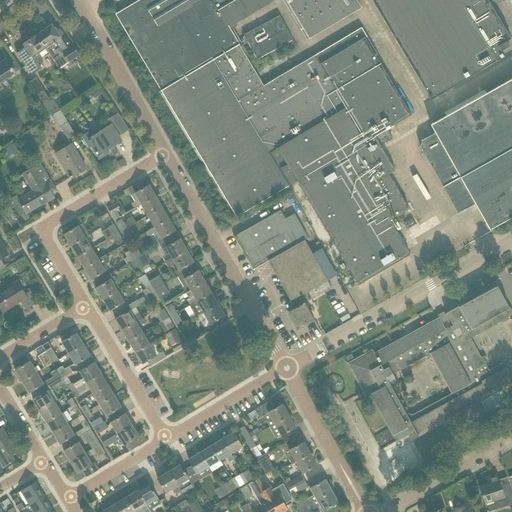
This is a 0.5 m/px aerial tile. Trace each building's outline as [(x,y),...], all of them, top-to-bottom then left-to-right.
[(126,0),(121,2),(223,218),(303,180),(351,283),(409,256),(390,217),(407,209),(389,171),(392,170),(375,134),(406,119),(365,31),(258,81),(231,22),(278,0),(286,0),(304,37),(361,10),(355,0),(126,0)] [(509,38),(496,12),(490,15),(485,15),(485,11),(481,11),(479,7),(478,7),(471,11),(474,17),(487,17),(479,21),(479,34),(485,46),(495,45),(509,38)] [(244,35),(251,49),(257,60),(293,40),(280,16),(244,35)] [(56,43),(61,40),(60,37),(51,25),(36,36),(45,49),(52,59),(59,55),(56,50),(59,48),(56,43)] [(45,49),(36,36),(35,35),(32,37),(29,36),(28,36),(26,37),(26,39),(27,41),(23,43),(26,47),(22,50),(20,49),(19,49),(18,50),(18,51),(18,52),(17,53),(32,75),(37,72),(39,73),(39,69),(42,68),(38,63),(41,61),(42,58),(39,53),(45,49)] [(62,52),(68,62),(80,54),(74,44),(62,52)] [(0,89),(2,88),(0,84),(0,81),(20,69),(15,61),(9,64),(6,59),(0,62),(0,89)] [(486,226),(511,213),(511,77),(485,91),(485,90),(443,111),(445,116),(428,125),(433,135),(419,142),(455,212),(474,202),(486,226)] [(36,96),(49,117),(60,110),(51,96),(49,98),(37,78),(29,82),(37,95),(36,96)] [(60,127),(68,139),(75,135),(68,122),(60,127)] [(107,150),(121,141),(111,124),(94,135),(91,130),(79,137),(86,150),(91,146),(99,158),(109,152),(107,150)] [(56,154),(70,178),(86,168),(72,144),(56,154)] [(10,200),(14,208),(20,216),(45,201),(46,202),(54,197),(51,193),(56,189),(41,163),(23,174),(34,192),(19,200),(16,196),(10,200)] [(134,209),(141,204),(156,196),(149,185),(135,193),(138,199),(131,203),(134,209)] [(141,204),(148,216),(162,207),(156,196),(141,204)] [(116,211),(120,209),(117,203),(108,209),(115,220),(120,217),(116,211)] [(148,216),(154,227),(169,218),(162,207),(148,216)] [(96,215),(99,221),(108,216),(105,210),(96,215)] [(267,259),(268,261),(299,243),(305,240),(309,238),(294,213),(285,218),(280,210),(236,235),(254,265),(266,258),(267,259)] [(121,231),(127,228),(136,223),(132,216),(127,219),(127,221),(124,223),(122,219),(116,222),(121,231)] [(153,234),(160,245),(171,238),(169,234),(175,230),(169,218),(154,227),(147,231),(150,236),(153,234)] [(108,227),(113,236),(119,233),(113,224),(108,227)] [(64,234),(70,245),(85,237),(78,226),(64,234)] [(127,228),(121,231),(126,240),(132,237),(127,228)] [(119,233),(113,236),(119,245),(124,242),(119,233)] [(70,245),(77,257),(92,248),(88,242),(94,239),(90,234),(85,237),(70,245)] [(163,257),(166,262),(187,250),(180,239),(174,242),(171,238),(160,245),(166,255),(163,257)] [(0,258),(0,259),(8,254),(0,240),(0,258)] [(291,301),(292,300),(302,294),(307,302),(338,284),(317,246),(310,250),(305,240),(299,243),(268,261),(291,301)] [(136,246),(130,250),(136,259),(141,255),(136,246)] [(77,257),(84,268),(98,259),(92,248),(77,257)] [(127,264),(131,262),(136,259),(130,250),(125,253),(128,257),(124,259),(127,264)] [(175,264),(181,274),(190,269),(187,265),(194,261),(187,250),(166,262),(168,267),(175,264)] [(141,255),(136,259),(141,267),(141,268),(142,267),(148,264),(150,263),(145,253),(144,254),(141,256),(141,255)] [(98,259),(84,268),(91,279),(105,270),(108,269),(105,265),(110,262),(106,255),(98,259)] [(136,259),(131,262),(136,270),(141,267),(136,259)] [(148,264),(142,267),(146,273),(152,269),(148,264)] [(205,282),(202,277),(204,275),(201,271),(199,271),(199,270),(192,274),(190,269),(181,274),(187,285),(182,288),(185,293),(205,282)] [(154,278),(149,281),(154,290),(164,284),(159,275),(154,278)] [(117,290),(110,279),(96,288),(95,289),(98,295),(100,294),(103,299),(117,290)] [(143,291),(145,295),(154,290),(149,281),(143,284),(146,289),(143,291)] [(0,291),(0,307),(2,312),(21,301),(26,309),(36,303),(37,303),(38,303),(30,291),(24,294),(20,286),(17,282),(0,291)] [(193,295),(197,301),(212,293),(205,282),(185,293),(188,298),(193,295)] [(164,284),(154,290),(159,299),(165,296),(169,293),(164,284)] [(471,338),(511,315),(511,313),(497,286),(459,306),(439,317),(374,353),(372,350),(347,363),(360,387),(363,392),(367,390),(370,394),(389,429),(392,435),(393,435),(396,441),(407,435),(410,440),(418,436),(418,437),(481,402),(480,400),(481,399),(482,400),(481,401),(482,404),(486,412),(507,400),(503,392),(502,390),(494,394),(493,392),(511,382),(511,378),(506,367),(503,362),(489,370),(471,338)] [(117,290),(103,299),(110,310),(124,302),(117,290)] [(154,290),(145,295),(151,304),(159,299),(154,290)] [(196,317),(203,312),(218,304),(212,293),(197,301),(189,306),(196,317)] [(302,294),(292,300),(296,307),(289,311),(298,327),(313,318),(305,303),(307,302),(302,294)] [(166,308),(171,316),(177,313),(172,304),(166,308)] [(218,304),(203,312),(210,324),(225,315),(218,304)] [(158,312),(163,321),(169,318),(163,309),(158,312)] [(115,319),(122,330),(142,318),(139,313),(133,317),(129,310),(115,319)] [(177,313),(171,316),(176,325),(182,321),(177,313)] [(122,330),(128,341),(143,332),(139,326),(145,323),(142,318),(122,330)] [(169,318),(163,321),(168,330),(174,326),(169,318)] [(128,341),(135,352),(149,343),(150,344),(156,340),(153,335),(147,339),(143,332),(128,341)] [(61,342),(68,353),(83,344),(76,333),(70,337),(64,340),(61,342)] [(184,338),(188,344),(197,339),(194,333),(184,338)] [(173,345),(176,351),(185,345),(182,340),(173,345)] [(149,343),(135,352),(142,364),(156,355),(150,344),(149,343)] [(83,344),(68,353),(75,364),(90,355),(83,344)] [(51,348),(46,352),(52,363),(58,359),(51,348)] [(160,360),(166,357),(163,351),(156,355),(160,360)] [(52,363),(46,352),(38,356),(45,367),(52,363)] [(20,379),(22,381),(37,372),(30,361),(15,370),(20,379)] [(80,387),(86,383),(86,382),(101,373),(94,362),(79,371),(83,378),(77,382),(80,387)] [(63,365),(56,369),(61,377),(62,377),(73,371),(70,366),(65,368),(63,365)] [(54,376),(56,380),(61,377),(56,369),(51,373),(54,376)] [(37,372),(22,381),(22,383),(28,393),(43,383),(37,372)] [(86,382),(86,383),(92,393),(108,384),(101,373),(86,382)] [(61,377),(56,380),(50,384),(53,390),(66,383),(62,377),(61,377)] [(68,385),(71,391),(76,388),(73,382),(68,385)] [(92,393),(99,405),(114,396),(108,384),(92,393)] [(76,388),(71,391),(75,397),(80,394),(76,388)] [(38,408),(39,411),(54,401),(48,390),(32,399),(38,408)] [(114,396),(99,405),(106,416),(121,407),(114,396)] [(270,400),(260,406),(265,415),(268,413),(274,424),(289,415),(282,404),(275,408),(270,400)] [(40,412),(46,422),(61,412),(54,401),(39,411),(40,412)] [(75,404),(71,407),(74,412),(79,410),(75,404)] [(81,408),(85,413),(90,411),(86,405),(81,408)] [(90,411),(85,413),(88,419),(93,416),(90,411)] [(51,430),(53,433),(68,424),(61,412),(46,422),(51,430)] [(110,422),(117,434),(132,425),(125,413),(110,422)] [(289,415),(274,424),(281,435),(287,432),(295,427),(289,415)] [(81,423),(86,432),(91,429),(85,420),(81,423)] [(94,428),(98,434),(108,427),(105,421),(104,422),(103,422),(94,428)] [(68,424),(53,433),(53,434),(59,444),(74,435),(68,424)] [(132,425),(117,434),(106,440),(109,445),(116,441),(120,439),(124,445),(128,452),(138,446),(134,439),(139,436),(132,425)] [(238,429),(245,440),(250,437),(244,426),(238,429)] [(0,462),(3,467),(15,460),(10,453),(15,450),(2,428),(0,429),(0,462)] [(233,432),(221,439),(230,453),(242,446),(233,432)] [(245,440),(256,459),(261,456),(256,446),(250,437),(245,440)] [(290,464),(295,461),(310,453),(304,441),(298,445),(293,437),(293,438),(280,445),(290,464)] [(89,444),(92,449),(100,444),(97,439),(89,444)] [(221,439),(211,445),(219,460),(225,456),(229,462),(234,460),(230,453),(221,439)] [(69,459),(70,462),(85,453),(78,442),(63,451),(69,459)] [(100,444),(92,449),(97,458),(105,453),(100,444)] [(211,445),(199,452),(208,467),(219,460),(211,445)] [(85,453),(70,462),(71,464),(77,473),(82,470),(86,477),(96,471),(92,464),(88,457),(92,455),(89,450),(85,453)] [(208,467),(199,452),(188,459),(197,473),(208,467)] [(261,456),(256,459),(260,465),(265,474),(274,468),(266,453),(261,456)] [(310,453),(295,461),(302,473),(317,465),(310,453)] [(428,455),(422,459),(426,466),(433,463),(428,455)] [(173,468),(168,471),(177,485),(181,491),(182,494),(186,491),(184,488),(191,483),(180,464),(179,464),(178,463),(172,467),(173,468)] [(247,470),(242,473),(248,482),(253,479),(247,470)] [(177,485),(168,471),(157,478),(166,492),(173,488),(176,494),(181,491),(177,485)] [(248,482),(242,473),(237,476),(242,485),(248,482)] [(264,474),(258,478),(277,511),(284,511),(287,509),(284,504),(292,500),(283,484),(272,490),(270,486),(264,475),(264,474)] [(289,490),(295,486),(305,481),(302,474),(285,484),(289,490)] [(480,487),(483,496),(485,502),(493,500),(496,510),(511,504),(511,489),(509,482),(500,485),(496,474),(486,477),(488,484),(480,487)] [(277,511),(258,478),(252,482),(264,503),(261,504),(264,511),(265,511),(264,511),(277,511)] [(309,498),(311,502),(331,491),(325,479),(310,488),(314,495),(309,498)] [(305,481),(295,486),(299,492),(308,487),(305,481)] [(21,491),(28,503),(43,494),(35,482),(21,491)] [(149,483),(137,490),(146,505),(146,504),(157,498),(149,483)] [(225,483),(220,486),(225,495),(231,492),(225,483)] [(247,485),(239,489),(240,490),(242,494),(250,490),(247,485)] [(225,495),(220,486),(215,489),(220,498),(225,495)] [(137,490),(126,497),(135,511),(150,511),(151,511),(146,504),(146,505),(137,490)] [(331,491),(311,502),(314,507),(319,504),(323,511),(338,502),(331,491)] [(28,503),(33,511),(40,511),(50,507),(43,494),(28,503)] [(126,497),(115,503),(119,511),(133,511),(135,511),(126,497)] [(296,502),(299,509),(305,505),(303,501),(302,499),(296,502)] [(217,503),(221,509),(226,506),(223,500),(217,503)] [(201,511),(203,511),(196,501),(189,505),(193,511),(201,511)] [(119,511),(115,503),(104,510),(104,511),(119,511)] [(241,507),(243,511),(252,511),(251,509),(247,503),(241,507)]
